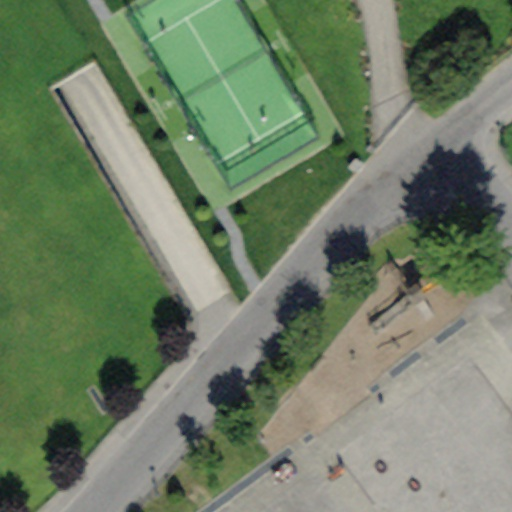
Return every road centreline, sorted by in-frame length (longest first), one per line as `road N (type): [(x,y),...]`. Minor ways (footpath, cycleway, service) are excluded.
road 1 (unclassified): [(100,511),(437,130)]
road 2 (residential): [(437,130),(511,224)]
